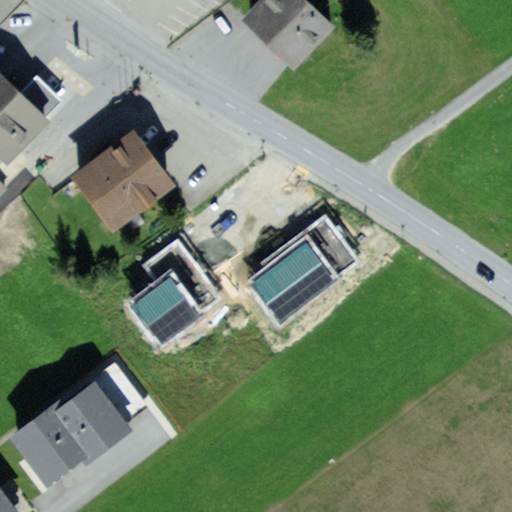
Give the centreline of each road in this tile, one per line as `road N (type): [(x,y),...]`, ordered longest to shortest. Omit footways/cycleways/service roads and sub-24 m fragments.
road 1 (secondary): [(511,285),(64,0)]
road 2 (track): [(360,183),(511,65)]
